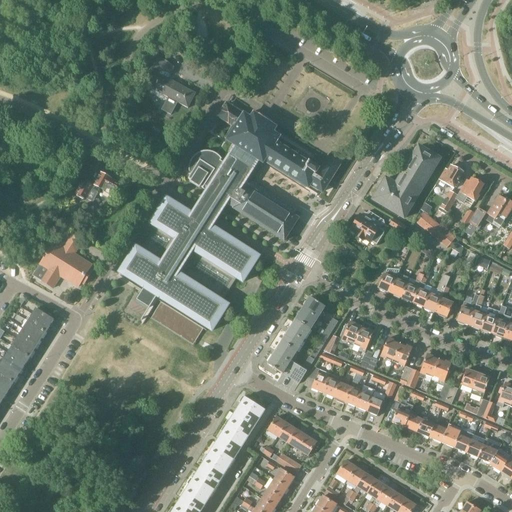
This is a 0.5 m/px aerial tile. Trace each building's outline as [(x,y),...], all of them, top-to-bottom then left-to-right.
[(147,61),(152,64),(155,58),(150,56),(147,61)] [(147,86),(188,108),(196,93),(167,78),(169,75),(170,75),(171,74),(174,70),(174,69),(174,68),(174,67),(173,67),(173,66),(164,59),(163,59),(162,59),(161,59),(160,60),(158,59),(155,65),(149,70),(150,70),(154,72),(147,86)] [(259,161),(261,162),(262,162),(264,160),(308,188),(310,185),(322,192),(342,161),(331,154),(329,158),(321,171),(310,164),(275,142),(278,138),(278,137),(271,133),(274,129),(274,128),(271,126),(257,117),(253,115),(253,116),(250,120),(231,107),(226,104),(218,117),(232,126),(225,138),(224,139),(227,140),(234,145),(259,161)] [(198,154),(193,157),(193,158),(192,159),(191,160),(190,162),(189,164),(189,166),(189,168),(189,170),(189,172),(189,167),(191,162),(194,157),(195,159),(193,163),(191,168),(192,173),(188,179),(206,190),(205,191),(202,196),(201,198),(200,200),(198,203),(196,205),(195,208),(192,213),(191,214),(179,206),(166,198),(163,203),(162,204),(162,205),(159,209),(150,224),(174,239),(175,239),(160,263),(159,262),(136,247),(135,247),(132,252),(131,253),(127,259),(119,272),(119,273),(121,274),(122,274),(122,275),(123,275),(124,276),(125,276),(126,277),(143,288),(144,288),(142,290),(142,291),(140,293),(139,295),(136,300),(149,308),(156,296),(159,297),(159,298),(160,298),(205,327),(211,331),(221,315),(223,313),(228,305),(221,301),(179,275),(178,274),(193,251),(194,252),(236,278),(242,282),(252,267),(254,264),(258,257),(252,253),(212,227),(213,226),(216,222),(218,219),(219,217),(221,213),(222,211),(223,210),(227,204),(275,235),(279,238),(284,241),(285,239),(294,225),(298,219),(291,215),(286,212),(285,211),(277,206),(248,188),(244,185),(248,179),(248,178),(250,179),(252,178),(253,176),(253,174),(252,173),(252,172),(259,161),(234,145),(229,154),(223,163),(220,161),(221,160),(221,159),(220,158),(219,156),(218,155),(217,155),(217,154),(216,154),(215,154),(215,153),(214,153),(213,152),(211,152),(210,152),(207,151),(205,151),(203,152),(198,154)] [(385,178),(384,180),(372,200),(404,219),(415,200),(439,159),(418,146),(395,184),(385,178)] [(444,177),(441,176),(435,186),(444,191),(447,185),(454,189),(455,187),(456,187),(458,183),(457,182),(463,173),(461,172),(460,170),(458,168),(456,169),(454,168),(450,166),(444,177)] [(91,186),(98,173),(89,168),(75,194),(86,199),(91,190),(96,193),(99,188),(104,191),(104,192),(113,197),(116,192),(115,191),(119,184),(111,179),(100,173),(92,187),(91,186)] [(474,201),(475,199),(476,200),(479,196),(478,195),(483,185),(481,184),(481,182),(479,181),(477,182),(475,180),(475,181),(471,178),(468,184),(465,182),(459,192),(457,196),(455,200),(463,204),(467,197),(474,201)] [(445,199),(440,208),(439,208),(438,210),(446,215),(447,212),(448,213),(453,204),(455,200),(457,196),(451,192),(447,200),(445,199)] [(478,208),(474,214),(468,224),(478,230),(483,220),(491,225),(493,222),(500,227),(511,207),(511,203),(506,200),(505,201),(498,197),(487,215),(483,212),(478,208)] [(425,205),(422,210),(429,214),(431,209),(425,205)] [(467,226),(468,224),(474,214),(468,210),(460,222),(467,226)] [(364,217),(360,215),(350,230),(355,234),(354,236),(363,241),(364,239),(370,243),(370,242),(376,246),(387,227),(385,226),(384,221),(368,211),(364,217)] [(428,216),(423,212),(415,222),(420,226),(428,216)] [(425,230),(434,220),(428,216),(420,226),(425,230)] [(402,233),(406,228),(393,219),(389,225),(402,233)] [(430,235),(439,224),(434,220),(425,230),(430,235)] [(439,224),(430,235),(436,239),(444,229),(439,224)] [(82,242),(72,235),(62,229),(40,264),(32,276),(53,288),(60,277),(77,287),(81,283),(83,285),(91,272),(88,270),(91,265),(74,255),(82,242)] [(441,243),(449,233),(444,229),(436,239),(441,243)] [(511,231),(502,245),(509,249),(511,244),(511,231)] [(449,233),(441,243),(446,247),(454,237),(449,233)] [(410,246),(412,241),(413,239),(408,238),(404,243),(410,246)] [(423,246),(420,252),(427,256),(429,251),(423,246)] [(470,252),(466,260),(471,263),(475,255),(470,252)] [(386,269),(378,288),(380,289),(380,291),(384,293),(385,291),(389,293),(398,274),(399,270),(386,269)] [(509,272),(502,269),(500,274),(507,278),(509,272)] [(409,278),(401,298),(412,303),(423,278),(424,275),(419,273),(415,281),(409,278)] [(398,274),(389,293),(401,298),(409,278),(398,274)] [(432,288),(423,308),(435,312),(440,298),(443,292),(445,287),(449,277),(442,275),(436,290),(432,288)] [(423,278),(412,303),(423,308),(432,288),(424,285),(426,279),(423,278)] [(480,330),(485,316),(485,315),(487,309),(479,306),(483,297),(481,297),(484,290),(482,289),(479,297),(478,297),(468,325),(480,330)] [(471,303),(470,305),(464,302),(457,321),(468,325),(478,297),(475,296),(472,304),(471,303)] [(309,298),(295,320),(310,330),(324,307),(309,298)] [(440,298),(435,312),(446,317),(452,303),(440,298)] [(495,313),(499,314),(497,320),(492,334),(503,338),(508,324),(509,324),(511,317),(503,314),(505,309),(498,306),(495,313)] [(27,322),(45,333),(54,320),(35,309),(27,322)] [(497,320),(485,316),(480,330),(492,334),(497,320)] [(328,324),(334,328),(337,322),(332,318),(328,324)] [(296,352),(310,330),(295,320),(281,342),(296,352)] [(38,346),(45,333),(27,322),(19,334),(38,346)] [(344,326),(340,336),(343,338),(341,342),(353,347),(353,345),(361,328),(355,326),(355,324),(349,322),(347,328),(344,326)] [(325,330),(330,334),(334,328),(328,324),(325,330)] [(511,325),(509,324),(508,324),(503,338),(511,341),(511,325)] [(361,328),(353,345),(360,348),(358,351),(364,353),(365,350),(373,332),(368,330),(367,331),(361,328)] [(321,336),(326,340),(330,334),(325,330),(321,336)] [(38,346),(19,334),(11,347),(30,358),(38,346)] [(317,342),(323,346),(326,340),(321,336),(317,342)] [(323,352),(333,356),(334,351),(340,339),(333,337),(323,352)] [(380,357),(392,362),(400,344),(388,338),(380,357)] [(298,384),(310,366),(304,362),(301,368),(290,361),(296,352),(281,342),(264,369),(274,375),(276,370),(282,374),(298,383),(298,384)] [(314,348),(319,352),(323,346),(317,342),(314,348)] [(412,349),(400,344),(392,362),(404,367),(412,349)] [(22,371),(30,358),(11,347),(3,359),(22,371)] [(319,352),(314,348),(310,354),(315,358),(319,352)] [(366,370),(371,358),(373,354),(367,351),(365,355),(364,355),(359,367),(366,370)] [(325,361),(334,365),(336,360),(322,354),(319,358),(325,361)] [(426,376),(431,378),(438,359),(427,354),(420,373),(412,370),(405,386),(414,390),(419,378),(424,380),(426,376)] [(308,357),(304,362),(310,366),(314,361),(308,357)] [(377,361),(371,358),(366,370),(372,372),(377,361)] [(3,359),(0,364),(0,374),(14,383),(22,371),(3,359)] [(451,364),(438,359),(431,378),(438,380),(437,384),(443,387),(438,400),(444,403),(451,387),(444,384),(444,382),(451,364)] [(398,383),(405,386),(412,370),(405,367),(398,383)] [(313,368),(307,379),(314,382),(311,389),(322,394),(330,375),(313,368)] [(466,369),(460,385),(461,386),(461,385),(472,389),(477,374),(466,370),(467,369),(466,369)] [(0,392),(6,396),(14,383),(0,374),(0,392)] [(472,389),(470,394),(482,398),(484,394),(489,378),(477,374),(472,389)] [(330,375),(322,394),(333,398),(339,383),(341,380),(330,375)] [(339,383),(333,398),(337,400),(336,401),(343,404),(344,403),(350,388),(344,386),(346,381),(341,379),(341,380),(339,383)] [(350,388),(344,403),(355,407),(361,393),(361,392),(356,390),(359,383),(353,381),(350,388)] [(396,385),(390,382),(384,396),(390,399),(396,385)] [(511,385),(505,383),(498,402),(496,406),(502,408),(503,404),(510,406),(511,400),(511,385)] [(361,393),(355,407),(366,412),(374,392),(363,387),(361,392),(361,393)] [(400,387),(394,401),(400,403),(406,389),(400,387)] [(457,389),(451,387),(444,403),(451,405),(457,389)] [(374,392),(366,412),(377,417),(385,397),(384,396),(374,392)] [(244,397),(225,427),(246,440),(265,411),(244,397)] [(483,400),(476,416),(482,418),(489,402),(483,400)] [(495,405),(489,402),(482,418),(489,421),(495,424),(497,418),(491,416),(495,405)] [(399,404),(392,423),(404,428),(409,415),(413,407),(406,404),(405,407),(399,404)] [(409,415),(404,428),(409,430),(409,432),(416,435),(416,433),(422,420),(409,415)] [(422,420),(416,433),(428,438),(434,425),(436,421),(424,416),(422,420)] [(267,432),(277,438),(286,424),(276,417),(267,432)] [(287,444),(296,430),(286,424),(277,438),(287,444)] [(434,425),(428,438),(440,443),(446,430),(434,425)] [(446,430),(440,443),(453,448),(461,430),(448,425),(446,430)] [(225,427),(207,456),(228,469),(246,440),(225,427)] [(287,444),(297,450),(306,436),(296,430),(287,444)] [(461,430),(453,448),(465,454),(471,441),(473,435),(461,430)] [(316,443),(306,436),(297,450),(308,456),(316,443)] [(483,446),(477,459),(489,464),(499,449),(501,446),(486,439),(483,446)] [(471,441),(465,454),(477,459),(483,446),(471,441)] [(263,452),(263,453),(266,455),(270,449),(266,447),(265,449),(257,444),(255,447),(263,452)] [(489,464),(488,465),(500,472),(510,456),(499,449),(489,464)] [(511,453),(510,456),(500,472),(505,476),(504,477),(510,481),(511,480),(511,478),(511,453)] [(286,468),(296,474),(301,466),(291,460),(281,454),(278,457),(276,461),(286,468)] [(207,456),(188,485),(210,498),(228,469),(207,456)] [(336,475),(346,481),(355,467),(345,461),(336,475)] [(272,470),(275,466),(269,462),(266,466),(272,470)] [(356,487),(365,474),(355,467),(346,481),(356,487)] [(288,487),(294,477),(281,469),(274,479),(288,487)] [(375,480),(365,474),(356,487),(367,494),(375,480)] [(249,478),(262,486),(265,482),(258,478),(256,482),(249,477),(249,478)] [(260,490),(262,486),(249,478),(247,481),(254,485),(254,486),(260,490)] [(274,479),(268,489),(281,497),(288,487),(274,479)] [(338,483),(333,480),(329,486),(334,489),(338,483)] [(366,509),(369,511),(385,487),(375,480),(367,494),(377,500),(373,505),(370,503),(366,509)] [(171,511),(201,511),(210,498),(188,485),(171,511)] [(395,493),(385,487),(369,511),(370,511),(374,511),(381,503),(387,506),(395,493)] [(328,488),(325,493),(335,500),(338,494),(328,488)] [(275,507),(281,497),(268,489),(261,499),(275,507)] [(349,499),(353,492),(349,490),(345,496),(349,499)] [(353,492),(349,499),(354,502),(358,495),(353,492)] [(397,511),(405,499),(395,493),(387,506),(395,511),(397,511)] [(323,496),(317,506),(326,511),(331,511),(336,504),(323,496)] [(250,506),(255,509),(260,511),(271,511),(275,507),(261,499),(257,505),(246,498),(244,502),(250,506)] [(411,511),(415,506),(405,499),(397,511),(411,511)] [(480,511),(467,503),(460,511),(479,511),(480,511)]
